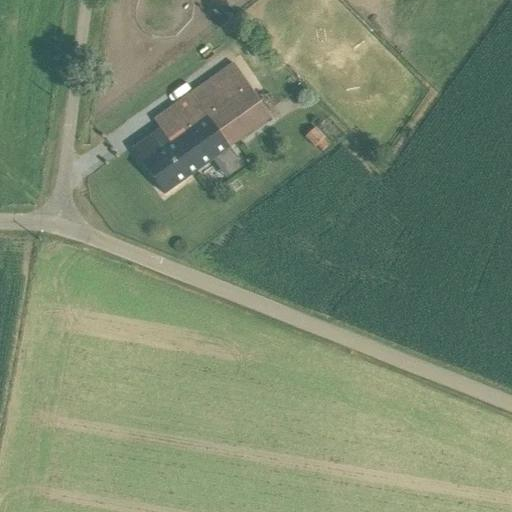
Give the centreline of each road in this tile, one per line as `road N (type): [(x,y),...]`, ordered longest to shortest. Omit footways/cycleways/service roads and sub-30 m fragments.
road 1 (unclassified): [(55,227),(511,406)]
road 2 (unclassified): [(87,0),(55,227)]
